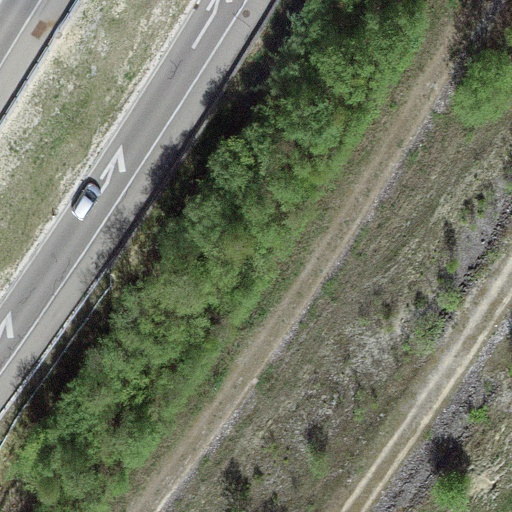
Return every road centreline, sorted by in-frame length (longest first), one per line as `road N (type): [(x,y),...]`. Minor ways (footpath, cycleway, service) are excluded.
road 1 (track): [(153,511),(331,260),(486,0)]
road 2 (motorway): [(0,338),(230,0)]
road 3 (track): [(358,511),(511,288)]
